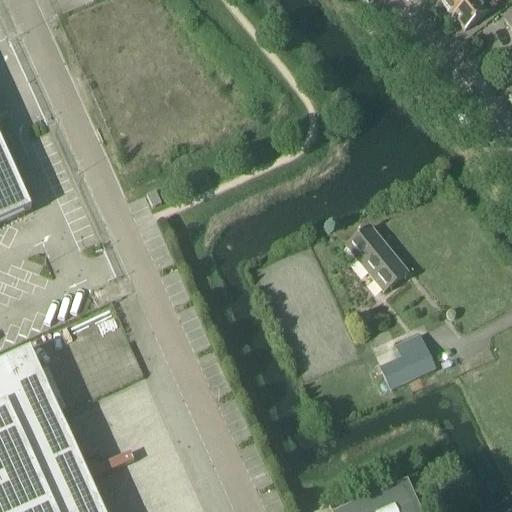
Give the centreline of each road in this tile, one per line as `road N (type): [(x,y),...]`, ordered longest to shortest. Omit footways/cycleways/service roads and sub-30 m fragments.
road 1 (unclassified): [(245,511),(17,0)]
road 2 (unclassified): [(511,149),(389,0)]
